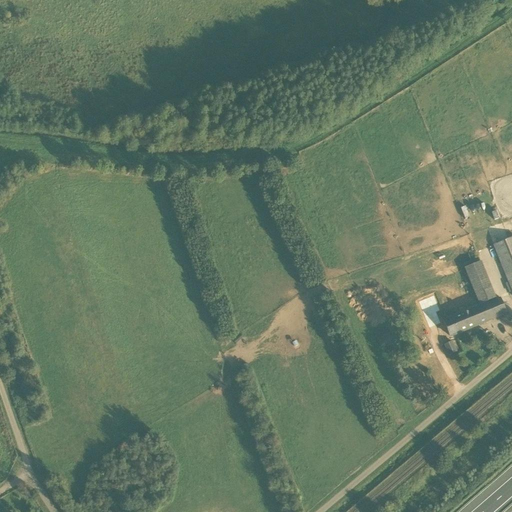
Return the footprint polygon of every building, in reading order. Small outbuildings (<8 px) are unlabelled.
[(511,238),(494,246),(511,290),(511,238)] [(480,304),(495,298),(480,263),(465,269),(480,304)] [(506,313),(501,298),(444,321),(450,337),(494,319),(506,313)] [(422,320),(407,326),(411,335),(426,329),(422,320)] [(396,342),(392,332),(377,339),(382,348),(396,342)]
